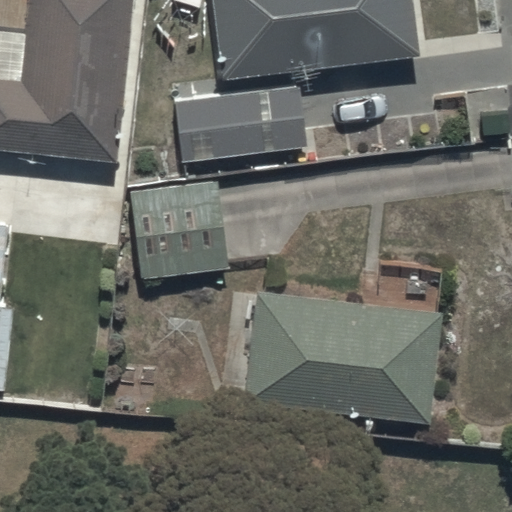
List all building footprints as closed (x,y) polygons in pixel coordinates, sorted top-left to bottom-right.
[(0,150),(115,161),(129,0),(0,0),(0,29),(22,32),(17,82),(0,80),(0,150)] [(406,0),(208,0),(218,78),(169,84),(178,161),(303,147),(294,72),(414,59),(406,0)] [(213,182),(129,191),(138,277),(222,268),(213,182)] [(0,271),(5,225),(0,224),(0,393),(0,394),(10,311),(0,309),(0,271)] [(253,293),(242,403),(426,422),(437,312),(253,293)]
